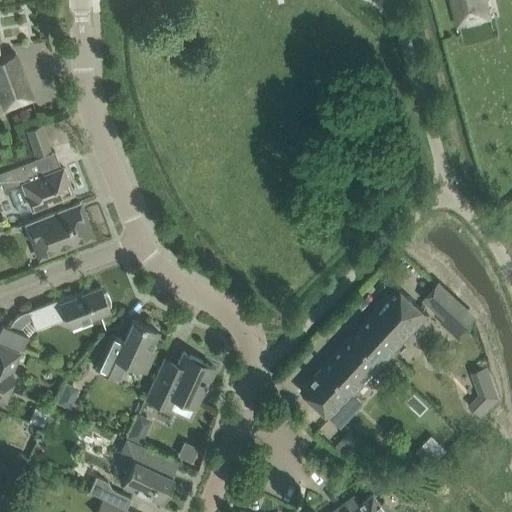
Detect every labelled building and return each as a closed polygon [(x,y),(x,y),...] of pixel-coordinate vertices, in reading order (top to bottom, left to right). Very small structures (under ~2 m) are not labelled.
[(490,16),(485,0),(451,0),(458,24),(490,16)] [(0,100),(3,108),(13,104),(32,97),(15,52),(0,57),(0,40),(0,41),(0,39),(0,100)] [(26,128),(35,153),(49,148),(40,123),(26,128)] [(32,209),(54,200),(73,193),(62,166),(50,171),(44,155),(54,151),(36,158),(0,171),(0,182),(3,190),(22,183),(32,209)] [(89,234),(76,201),(27,221),(36,243),(39,241),(49,247),(51,249),(62,245),(89,234)] [(471,318),(465,312),(436,283),(422,297),(443,318),(438,323),(453,337),(471,318)] [(428,314),(398,285),(353,334),(383,362),(428,314)] [(71,293),(28,310),(35,327),(36,328),(65,317),(68,326),(81,321),(110,310),(107,304),(110,303),(110,301),(110,298),(110,297),(110,295),(109,292),(107,291),(105,289),(102,290),(100,286),(72,297),(71,293)] [(144,371),(146,366),(155,348),(151,346),(158,331),(133,318),(123,339),(111,333),(95,367),(117,378),(124,361),(144,371)] [(28,334),(2,323),(0,327),(0,339),(22,349),(28,334)] [(353,334),(301,390),(332,418),(383,362),(353,334)] [(0,400),(2,401),(13,375),(10,374),(19,353),(13,350),(0,344),(0,400)] [(164,357),(145,398),(169,410),(175,397),(194,406),(213,365),(182,351),(177,363),(165,358),(164,357)] [(487,364),(469,370),(480,400),(473,403),(475,410),(500,401),(487,364)] [(69,409),(76,394),(73,386),(66,382),(56,403),(69,409)] [(127,436),(140,442),(151,419),(138,413),(127,436)] [(361,444),(348,432),(335,445),(348,458),(361,444)] [(175,461),(135,443),(126,439),(115,465),(127,471),(122,483),(161,501),(173,476),(170,474),(175,461)] [(18,452),(12,463),(23,468),(29,457),(18,452)] [(18,479),(23,468),(12,463),(7,474),(18,479)] [(106,480),(105,480),(95,475),(88,490),(125,508),(131,497),(114,490),(113,489),(112,488),(111,487),(110,486),(109,485),(109,484),(108,482),(107,481),(106,480)] [(337,511),(335,509),(331,511),(387,511),(386,510),(390,508),(384,500),(381,503),(374,493),(360,503),(347,511),(337,511)] [(131,511),(102,498),(95,511),(131,511)]
